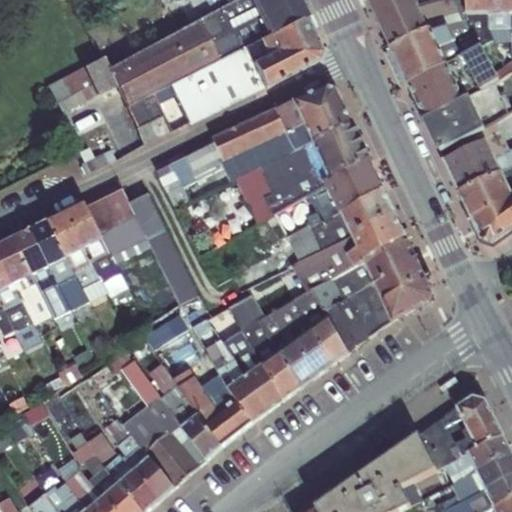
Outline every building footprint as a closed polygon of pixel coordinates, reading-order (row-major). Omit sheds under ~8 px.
[(233,0),(198,21),(217,60),(258,39),(267,34),(250,0),(233,0)] [(250,0),(267,34),(303,18),(294,0),(250,0)] [(367,0),(391,48),(427,30),(424,22),(417,6),(418,6),(415,0),(367,0)] [(458,12),(453,0),(434,0),(418,6),(417,6),(424,22),(458,12)] [(465,0),(453,0),(458,12),(462,21),(466,20),(466,14),(465,0)] [(487,0),(465,0),(466,14),(488,13),(487,0)] [(509,12),(508,0),(487,0),(488,13),(489,13),(509,12)] [(462,21),(458,12),(424,22),(427,30),(429,29),(430,31),(447,25),(448,27),(462,21)] [(510,32),(509,12),(489,13),(489,30),(492,39),(510,38),(510,32)] [(489,30),(489,13),(488,13),(466,14),(466,20),(467,19),(481,46),(499,80),(511,72),(511,61),(511,62),(511,58),(501,61),(492,39),(489,30)] [(266,56),(311,35),(303,18),(267,34),(258,39),(266,56)] [(438,48),(446,65),(462,57),(462,56),(481,46),(467,19),(466,20),(462,21),(448,27),(456,41),(438,48)] [(152,92),(207,65),(217,60),(198,21),(108,68),(108,69),(116,85),(126,105),(152,92)] [(447,25),(430,31),(438,48),(456,41),(448,27),(447,25)] [(391,48),(408,85),(446,65),(438,48),(430,31),(429,29),(427,30),(391,48)] [(251,64),(262,86),(315,60),(318,51),(311,35),(266,56),(250,63),(251,64)] [(266,56),(258,39),(217,60),(207,65),(213,78),(181,96),(193,120),(213,111),(204,93),(229,80),(227,76),(251,64),(250,63),(266,56)] [(474,79),(480,90),(494,83),(499,80),(481,46),(462,56),(462,57),(469,71),(474,79)] [(408,85),(391,48),(382,53),(398,87),(408,85)] [(97,95),(116,85),(108,69),(108,68),(103,57),(83,67),(97,95)] [(446,65),(453,79),(469,71),(462,57),(446,65)] [(62,113),(97,95),(83,67),(82,64),(47,84),(62,113)] [(213,111),(262,86),(251,64),(227,76),(229,80),(204,93),(213,111)] [(453,79),(446,65),(408,85),(425,119),(463,100),(457,88),(453,79)] [(453,79),(457,88),(474,79),(469,71),(453,79)] [(457,88),(463,100),(468,97),(480,90),(474,79),(457,88)] [(480,90),(468,97),(483,129),(496,123),(503,118),(509,115),(494,83),(480,90)] [(312,144),(353,126),(337,92),(326,88),(295,102),(312,144)] [(152,92),(126,105),(137,127),(163,115),(160,108),(152,92)] [(440,151),(483,129),(468,97),(463,100),(425,119),(440,151)] [(261,168),(312,144),(295,102),(155,169),(155,170),(173,208),(175,208),(189,201),(183,188),(226,166),(233,180),(235,179),(261,167),(261,168)] [(170,103),(160,108),(163,115),(173,110),(170,103)] [(511,112),(509,115),(503,118),(511,133),(511,112)] [(486,141),(493,157),(508,150),(496,123),(483,129),(440,151),(444,161),(486,141)] [(329,183),(371,164),(353,126),(312,144),(329,183)] [(500,172),(493,157),(486,141),(444,161),(459,193),(500,172)] [(329,183),(312,144),(261,168),(273,195),(265,198),(273,214),(287,206),(327,184),(329,183)] [(83,162),(93,157),(88,147),(79,152),(83,162)] [(511,148),(508,150),(493,157),(500,172),(501,173),(511,167),(511,148)] [(80,163),(86,174),(114,160),(108,149),(93,157),(83,162),(80,163)] [(341,213),(385,193),(371,164),(329,183),(327,184),(341,213)] [(273,216),(273,214),(265,198),(273,195),(261,168),(261,167),(235,179),(256,226),(273,216)] [(511,167),(501,173),(504,180),(511,178),(511,167)] [(471,218),(511,197),(511,196),(504,180),(501,173),(500,172),(459,193),(471,218)] [(341,214),(341,213),(327,184),(287,206),(299,230),(309,225),(312,231),(341,214)] [(151,248),(147,240),(130,204),(121,187),(85,204),(102,239),(116,265),(151,248)] [(352,236),(395,216),(385,193),(341,213),(341,214),(352,236)] [(149,195),(130,204),(147,240),(166,231),(149,195)] [(511,197),(471,218),(482,241),(491,245),(511,230),(511,197)] [(62,215),(82,249),(85,248),(102,239),(85,204),(62,215)] [(352,236),(341,214),(312,231),(309,225),(299,230),(287,238),(299,263),(300,262),(352,236)] [(66,257),(82,249),(62,215),(45,224),(64,258),(66,257)] [(364,262),(408,242),(395,216),(352,236),(357,248),(347,255),(354,267),(363,262),(364,262)] [(49,266),(64,258),(45,224),(29,232),(49,266)] [(147,240),(151,248),(179,306),(198,297),(166,231),(147,240)] [(31,274),(49,266),(29,232),(12,240),(31,274)] [(312,290),(354,267),(347,255),(357,248),(352,236),(300,262),(306,273),(294,281),(303,295),(312,290)] [(116,265),(102,239),(85,248),(92,262),(92,263),(99,276),(100,277),(108,292),(111,297),(128,288),(116,265)] [(12,240),(0,246),(0,264),(11,284),(13,283),(31,275),(31,274),(12,240)] [(373,283),(417,263),(408,242),(364,262),(373,283)] [(85,248),(82,249),(66,257),(90,301),(108,292),(100,277),(99,276),(92,263),(92,262),(85,248)] [(66,257),(64,258),(49,266),(67,303),(70,310),(90,301),(66,257)] [(216,259),(207,264),(214,277),(223,271),(216,259)] [(323,312),(324,311),(349,297),(373,283),(364,262),(363,262),(354,267),(312,290),(316,300),(323,312)] [(417,263),(373,283),(373,285),(374,285),(390,321),(392,323),(429,302),(432,294),(417,263)] [(0,289),(11,284),(0,264),(0,289)] [(67,303),(49,266),(31,274),(31,275),(49,312),(67,303)] [(52,318),(49,312),(31,275),(13,283),(35,327),(52,318)] [(13,283),(11,284),(0,289),(0,303),(3,311),(15,333),(17,337),(35,328),(35,327),(13,283)] [(373,283),(349,297),(371,336),(390,321),(378,294),(374,285),(373,285),(373,283)] [(275,311),(280,320),(289,315),(297,311),(308,304),(316,300),(312,290),(303,295),(275,311)] [(348,354),(371,336),(349,297),(324,311),(329,320),(348,354)] [(228,308),(242,332),(258,321),(259,321),(246,298),(228,308)] [(316,300),(308,304),(313,312),(302,318),(301,319),(310,334),(313,332),(329,320),(324,311),(323,312),(316,300)] [(0,329),(5,338),(15,333),(3,311),(0,303),(0,329)] [(308,304),(297,311),(302,318),(313,312),(308,304)] [(273,329),(282,323),(280,320),(275,311),(259,321),(265,334),(273,329)] [(298,328),(289,334),(295,344),(297,343),(310,334),(301,319),(302,318),(297,311),(289,315),(298,328)] [(180,315),(145,337),(153,351),(189,329),(180,315)] [(282,323),(289,334),(298,328),(289,315),(280,320),(282,323)] [(192,328),(198,338),(213,330),(207,319),(192,328)] [(333,365),(348,354),(329,320),(313,332),(333,365)] [(263,365),(264,366),(278,356),(272,345),(265,334),(258,321),(242,332),(251,348),(261,367),(263,365)] [(272,345),(278,356),(280,355),(295,344),(289,334),(282,323),(273,329),(280,340),(272,345)] [(280,340),(273,329),(265,334),(272,345),(280,340)] [(110,338),(117,350),(132,341),(125,330),(110,338)] [(242,332),(224,343),(245,378),(261,367),(251,348),(242,332)] [(317,377),(333,365),(313,332),(310,334),(297,343),(317,377)] [(98,359),(113,352),(105,334),(89,341),(98,359)] [(206,343),(208,348),(221,339),(219,336),(206,343)] [(244,379),(245,378),(224,343),(222,339),(221,339),(208,348),(205,350),(215,367),(228,390),(244,379)] [(144,342),(130,351),(137,361),(151,352),(144,342)] [(300,389),(317,377),(297,343),(295,344),(280,355),(300,389)] [(77,363),(80,370),(97,362),(90,350),(74,358),(77,363)] [(127,353),(117,359),(123,368),(133,362),(127,353)] [(283,401),(300,389),(280,355),(278,356),(264,366),(283,401)] [(123,368),(117,359),(111,364),(116,373),(121,370),(123,368)] [(169,360),(163,365),(177,386),(178,388),(190,379),(184,372),(180,374),(169,360)] [(123,368),(121,370),(150,410),(156,405),(161,399),(133,362),(123,368)] [(58,373),(64,386),(83,375),(80,370),(77,363),(58,373)] [(163,365),(150,374),(165,395),(177,386),(163,365)] [(269,412),(283,401),(264,366),(263,365),(261,367),(245,378),(244,379),(269,412)] [(217,411),(234,398),(228,390),(215,367),(193,382),(203,398),(206,396),(213,406),(217,411)] [(190,379),(178,388),(197,416),(207,429),(237,404),(234,398),(217,411),(213,406),(206,396),(203,398),(193,382),(191,379),(190,379)] [(253,424),(269,412),(244,379),(228,390),(234,398),(237,404),(253,424)] [(165,395),(161,399),(178,425),(181,429),(197,416),(178,388),(177,386),(165,395)] [(77,389),(61,395),(70,421),(87,414),(77,389)] [(9,404),(14,414),(29,407),(24,397),(9,404)] [(445,469),(503,439),(485,403),(473,400),(315,510),(315,511),(359,511),(400,491),(423,480),(445,469)] [(221,447),(253,424),(237,404),(207,429),(221,447)] [(175,427),(156,405),(150,410),(142,416),(143,418),(134,425),(135,427),(128,433),(130,436),(131,435),(147,456),(172,434),(170,432),(175,427)] [(44,407),(28,415),(33,425),(49,416),(44,407)] [(206,461),(221,447),(207,429),(197,416),(181,429),(189,439),(206,461)] [(118,446),(130,436),(128,433),(118,419),(104,429),(118,446)] [(189,439),(181,429),(178,425),(175,427),(170,432),(172,434),(182,444),(189,439)] [(6,430),(0,433),(0,453),(15,445),(6,430)] [(77,451),(87,443),(80,433),(70,439),(77,451)] [(87,443),(101,463),(115,452),(101,433),(87,443)] [(174,488),(206,461),(189,439),(182,444),(172,434),(147,456),(149,459),(149,458),(174,488)] [(130,436),(118,446),(122,452),(126,457),(124,458),(133,472),(134,472),(149,459),(147,456),(131,435),(130,436)] [(473,469),(477,475),(511,457),(511,455),(503,439),(445,469),(450,480),(473,469)] [(94,477),(105,469),(101,463),(87,443),(77,451),(73,453),(80,465),(85,462),(94,477)] [(126,457),(122,452),(105,469),(118,485),(133,472),(124,458),(126,457)] [(482,486),(486,493),(511,479),(511,457),(477,475),(454,487),(458,495),(467,490),(469,493),(482,486)] [(159,501),(174,488),(149,458),(149,459),(134,472),(159,501)] [(103,498),(103,497),(118,485),(105,469),(94,477),(89,481),(103,498)] [(87,511),(103,498),(89,481),(80,472),(67,483),(66,484),(87,511)] [(141,511),(146,511),(159,501),(134,472),(133,472),(118,485),(141,511)] [(495,511),(511,502),(511,479),(486,493),(468,502),(463,505),(466,511),(476,511),(492,504),(495,511)] [(57,511),(86,511),(87,511),(66,484),(58,490),(55,487),(46,495),(56,510),(57,511)] [(116,511),(141,511),(118,485),(103,497),(116,511)] [(404,511),(409,510),(400,491),(359,511),(404,511)] [(57,511),(56,510),(46,495),(46,494),(29,507),(31,511),(57,511)] [(88,511),(116,511),(103,497),(103,498),(87,511),(88,511)] [(17,511),(9,498),(0,503),(0,509),(1,511),(17,511)] [(511,511),(511,502),(495,511),(493,511),(511,511)]
